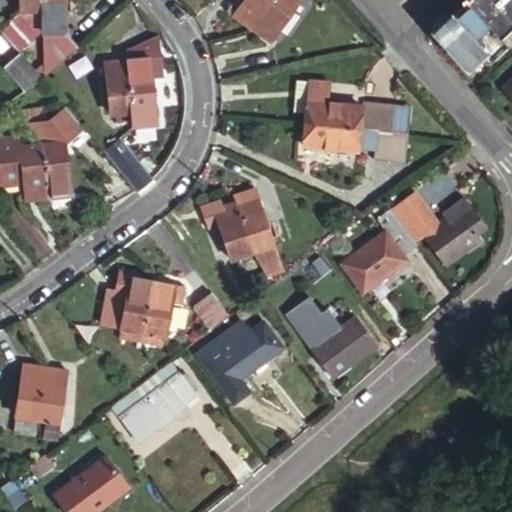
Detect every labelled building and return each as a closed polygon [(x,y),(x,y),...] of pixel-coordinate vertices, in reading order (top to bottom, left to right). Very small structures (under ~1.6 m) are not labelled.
[(40,34),(40,0),(21,0),(22,11),(0,29),(0,30),(20,54),(40,34)] [(40,78),(77,46),(67,35),(65,0),(40,0),(40,34),(40,78)] [(251,31),(276,0),(247,0),(244,5),(239,2),(229,16),(251,31)] [(301,3),(296,0),(276,0),(251,31),(270,45),(301,3)] [(465,69),(511,28),(511,0),(464,0),(447,15),(440,15),(434,21),(431,31),(465,69)] [(160,76),(157,35),(126,50),(127,61),(130,112),(152,110),(149,77),(160,76)] [(130,112),(127,61),(104,62),(108,114),(130,112)] [(511,79),(502,88),(511,98),(511,79)] [(288,111),(303,113),(307,82),(292,80),(288,111)] [(303,113),(301,124),(392,135),(395,108),(356,103),(355,108),(322,105),(325,84),(307,82),(303,113)] [(50,107),(15,112),(24,125),(46,122),(51,117),(50,107)] [(46,122),(24,125),(40,144),(62,141),(79,127),(63,107),(51,117),(46,122)] [(406,157),(408,136),(392,135),(301,124),(298,145),(406,157)] [(115,136),(103,153),(136,192),(151,181),(153,179),(115,136)] [(23,198),(46,195),(40,144),(17,147),(16,137),(0,139),(0,186),(21,184),(23,198)] [(40,144),(46,195),(68,192),(62,141),(40,144)] [(252,191),(230,198),(232,206),(255,199),(252,191)] [(415,194),(391,212),(415,243),(425,236),(424,234),(437,225),(415,194)] [(232,206),(248,256),(270,249),(255,199),(232,206)] [(469,201),(437,225),(424,234),(425,236),(445,264),(481,237),(477,231),(487,225),(469,201)] [(212,212),(219,210),(217,202),(200,208),(207,229),(217,226),(212,212)] [(227,263),(248,256),(232,206),(219,210),(212,212),(217,226),(227,263)] [(391,212),(390,208),(374,220),(382,232),(340,264),(363,295),(406,262),(401,255),(415,243),(391,212)] [(270,249),(248,256),(248,258),(263,274),(274,265),(270,249)] [(140,332),(146,279),(134,277),(135,272),(114,270),(111,292),(122,293),(118,329),(140,332)] [(178,282),(146,279),(140,332),(142,332),(162,334),(167,296),(176,298),(178,282)] [(212,328),(228,316),(212,295),(196,307),(212,328)] [(306,297),(285,313),(333,375),(376,342),(354,314),(323,338),(309,321),(318,313),(306,297)] [(208,347),(205,344),(193,354),(234,404),(236,406),(252,394),(240,378),(280,346),(262,322),(249,332),(215,357),(208,347)] [(215,357),(249,332),(242,322),(208,347),(215,357)] [(154,370),(113,400),(106,405),(116,418),(175,372),(167,361),(154,370)] [(43,371),(43,370),(21,367),(10,432),(29,436),(32,420),(35,420),(43,371)] [(65,374),(43,370),(43,371),(35,420),(56,424),(65,374)] [(175,372),(116,418),(137,444),(184,407),(181,402),(192,393),(175,372)] [(100,453),(52,491),(67,511),(84,511),(123,482),(100,453)] [(37,456),(29,462),(28,463),(25,465),(35,477),(47,469),(37,456)]
